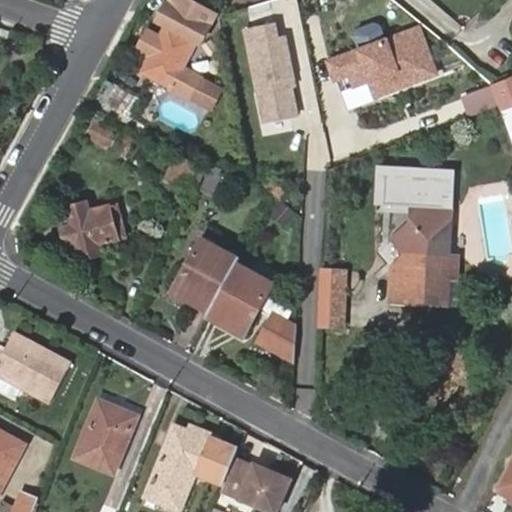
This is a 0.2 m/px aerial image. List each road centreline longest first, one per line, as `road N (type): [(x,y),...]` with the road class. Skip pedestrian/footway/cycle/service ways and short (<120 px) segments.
road 1 (residential): [(433,511),(0,274)]
road 2 (residential): [(0,210),(92,39)]
